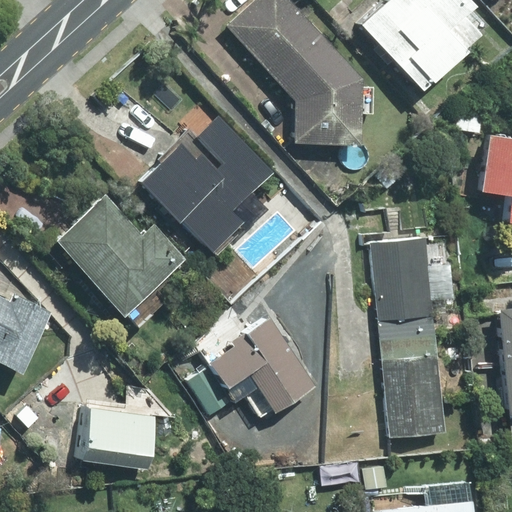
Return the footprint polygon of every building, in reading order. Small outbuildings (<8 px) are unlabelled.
[(356,143),(358,76),(287,0),(248,0),(222,25),(290,97),(289,142),(356,143)] [(467,4),(462,0),(379,0),(354,23),(414,89),(460,47),(458,44),(480,24),(464,6),(467,4)] [(476,113),(451,110),(448,132),(473,135),(476,113)] [(209,252),(242,221),(231,209),(267,174),(213,118),(194,135),(188,129),(155,159),(157,161),(137,180),(176,222),(178,219),(209,252)] [(511,137),(483,134),(476,189),(504,193),(500,221),(511,222),(511,137)] [(384,163),(373,175),(386,188),(397,176),(384,163)] [(101,193),(51,239),(120,314),(181,258),(150,223),(138,234),(101,193)] [(377,341),(433,335),(424,238),(368,243),(377,341)] [(3,299),(0,297),(0,364),(15,372),(45,309),(6,291),(3,299)] [(511,437),(511,305),(494,307),(503,413),(507,413),(509,438),(511,437)] [(267,411),(308,385),(264,316),(225,340),(228,344),(203,360),(206,364),(183,379),(206,414),(229,399),(250,385),(267,411)] [(433,335),(377,341),(386,437),(442,431),(433,335)] [(73,458),(139,467),(146,413),(80,404),(73,458)] [(39,418),(26,405),(14,416),(27,430),(39,418)] [(375,483),(373,466),(361,468),(362,484),(375,483)] [(376,511),(470,511),(469,499),(376,509),(376,511)]
